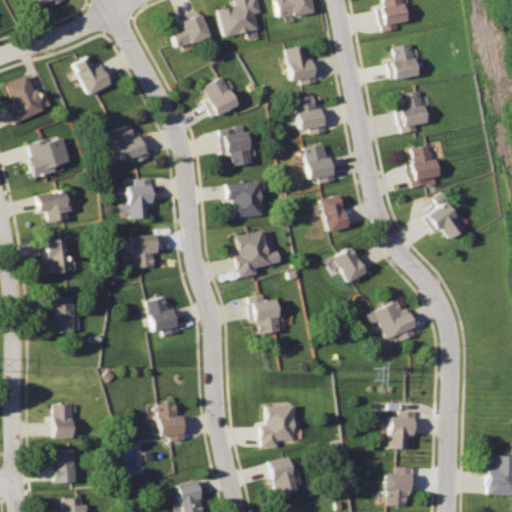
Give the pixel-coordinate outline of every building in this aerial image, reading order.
[(33,0),(39,12),(46,9),(45,8),(60,1),(59,0),(33,0)] [(252,0),(230,0),(232,6),(213,10),(220,37),(253,29),(250,12),(255,11),(252,0)] [(305,0),(269,0),(274,17),(308,10),(305,0)] [(398,0),(380,0),(382,6),(374,7),(380,30),(392,28),(391,22),(403,19),(398,0)] [(195,13),(177,20),(179,24),(165,30),(173,47),(205,35),(195,13)] [(407,42),(388,46),(390,61),(385,62),(388,78),(414,72),(407,42)] [(299,44),(281,48),(288,79),(297,77),(298,83),(312,80),(307,57),(302,57),(299,44)] [(84,55),(69,63),(84,93),(106,82),(96,65),(90,68),(84,55)] [(21,74),(2,84),(12,102),(4,106),(12,121),(39,108),(21,74)] [(217,76),(199,85),(206,98),(202,101),(210,116),(233,104),(217,76)] [(415,89),(397,92),(400,106),(394,107),(400,131),(413,128),(411,123),(424,121),(415,89)] [(308,94),(290,98),(298,130),(306,128),(307,133),(322,130),(316,106),(311,107),(308,94)] [(126,123),(108,131),(120,161),(129,157),(131,162),(145,156),(136,135),(131,136),(126,123)] [(232,126),(215,129),(220,152),(227,151),(230,165),(247,161),(242,130),(232,131),(232,126)] [(59,135),(46,139),(44,136),(24,142),(28,155),(25,157),(31,176),(52,170),(51,164),(67,160),(59,135)] [(319,142),(301,145),(307,177),(315,177),(316,181),(331,179),(327,156),(322,157),(319,142)] [(426,144),(406,148),(409,161),(402,163),(409,185),(435,178),(426,144)] [(147,178),(124,179),(127,203),(118,204),(118,213),(126,213),(127,219),(146,216),(144,201),(149,200),(147,178)] [(255,179),(222,183),(224,199),(230,198),(232,217),(260,213),(255,179)] [(60,189),(34,194),(36,210),(44,209),(46,222),(65,219),(60,189)] [(334,193),(317,199),(327,229),(345,224),(334,193)] [(441,200),(420,216),(429,231),(436,226),(445,238),(461,226),(441,200)] [(259,229),(232,235),(236,253),(231,254),(238,276),(252,272),(251,266),(267,261),(259,229)] [(153,232),(128,235),(132,267),(151,266),(148,250),(155,250),(153,232)] [(63,238),(43,240),(47,273),(66,271),(63,238)] [(347,245),(330,256),(345,281),(361,270),(347,245)] [(68,295),(49,296),(52,331),(71,329),(68,295)] [(162,295),(143,300),(152,331),(159,329),(160,335),(176,331),(170,308),(165,309),(162,295)] [(270,297),(245,302),(247,319),(252,318),(255,335),(277,330),(270,297)] [(393,299),(363,314),(368,324),(375,320),(387,345),(414,332),(405,313),(401,314),(393,299)] [(172,400),(155,403),(158,433),(168,432),(168,438),(183,436),(180,412),(173,412),(172,400)] [(69,403),(50,403),(51,435),(70,436),(69,403)] [(290,403),(262,404),(263,421),(258,422),(258,445),(275,445),(275,440),(290,440),(290,403)] [(412,408),(398,409),(398,414),(387,414),(387,445),(405,446),(405,431),(412,431),(412,408)] [(69,447),(49,449),(50,480),(71,479),(69,447)] [(511,453),(485,453),(485,494),(511,494),(511,453)] [(285,454),(265,460),(274,492),(293,487),(285,454)] [(412,465),(395,464),(395,472),(385,472),(385,503),(405,503),(405,487),(414,488),(412,465)] [(192,477),(174,481),(180,511),(192,511),(200,510),(192,477)] [(82,511),(81,495),(59,496),(60,506),(53,507),(53,511),(82,511)]
